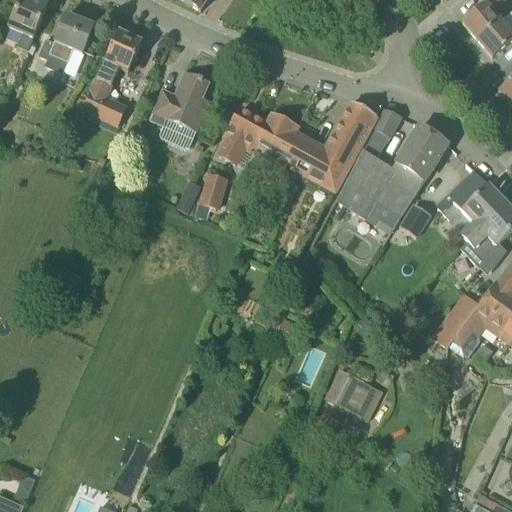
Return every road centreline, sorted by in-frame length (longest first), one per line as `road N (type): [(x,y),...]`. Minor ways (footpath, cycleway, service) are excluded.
road 1 (residential): [(398,96),(267,61),(139,0)]
road 2 (residential): [(511,188),(449,124),(398,96)]
